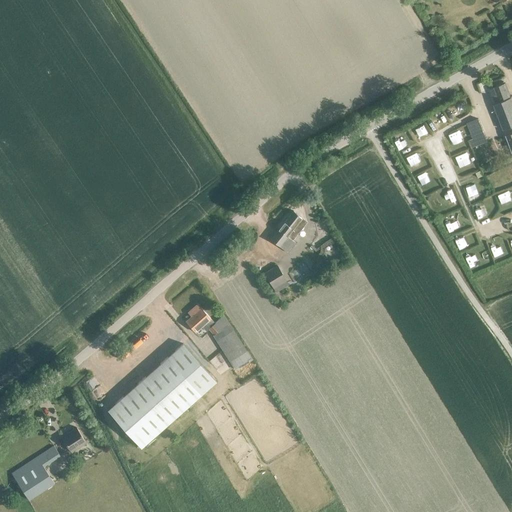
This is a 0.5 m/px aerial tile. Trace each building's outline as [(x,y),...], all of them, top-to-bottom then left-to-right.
[(511,101),(510,97),(510,98),(504,83),(489,89),(494,104),(493,104),(503,130),(511,126),(511,101)] [(477,120),(465,124),(472,140),(483,135),(477,120)] [(292,240),(307,221),(293,210),(270,240),(286,253),(295,242),(292,240)] [(264,272),(275,292),(288,284),(276,265),(264,272)] [(222,316),(218,319),(214,323),(200,308),(185,321),(195,332),(201,326),(206,331),(208,328),(213,334),(214,335),(212,336),(233,370),(250,359),(222,316)] [(183,343),(168,356),(107,410),(141,447),(216,381),(183,343)] [(61,437),(71,452),(86,442),(76,427),(61,437)] [(54,446),(11,473),(29,499),(54,483),(43,466),(60,455),(54,446)]
